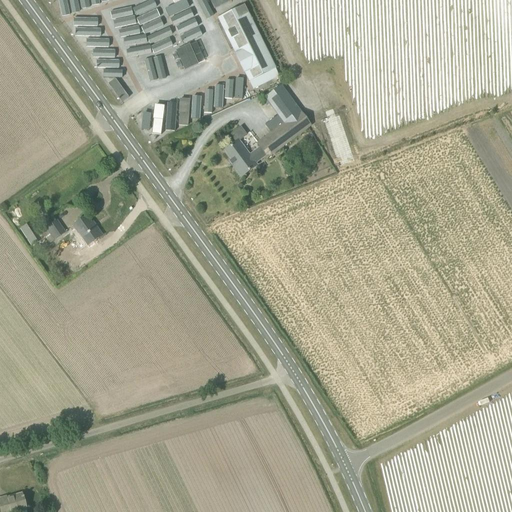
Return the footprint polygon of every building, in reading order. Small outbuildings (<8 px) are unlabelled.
[(68,0),(69,14),(78,14),(76,0),(68,0)] [(154,26),(153,0),(143,0),(144,26),(154,26)] [(194,28),(198,26),(187,0),(163,0),(182,45),(198,38),(194,28)] [(132,4),(133,26),(142,26),(141,3),(132,4)] [(249,82),(276,69),(244,5),(217,18),(249,82)] [(122,9),(113,10),(114,32),(124,31),(122,9)] [(140,26),(121,39),(137,62),(156,49),(140,26)] [(84,39),(84,48),(106,47),(106,39),(84,39)] [(191,44),(178,50),(186,70),(200,65),(191,44)] [(140,63),(146,77),(173,64),(166,50),(140,63)] [(117,69),(109,74),(123,99),(131,94),(117,69)] [(187,101),(175,101),(174,129),(184,129),(184,122),(195,122),(195,114),(206,114),(206,111),(217,111),(217,107),(228,107),(228,103),(238,103),(239,78),(231,78),(231,83),(217,83),(217,89),(208,88),(207,94),(197,94),(197,97),(187,97),(187,101)] [(280,86),(264,98),(284,124),(300,112),(280,86)] [(250,156),(239,141),(247,135),(241,127),(230,135),(236,143),(225,151),(234,164),(232,165),(241,177),(257,165),(256,163),(266,156),(268,159),(311,127),(300,112),(284,124),(257,145),(260,148),(250,156)] [(147,121),(139,128),(152,144),(172,128),(166,121),(154,130),(147,121)] [(91,224),(86,216),(73,226),(82,239),(80,240),(86,247),(102,236),(92,223),(91,224)] [(54,241),(65,233),(56,221),(45,229),(54,241)] [(22,497),(21,494),(13,497),(13,498),(7,500),(6,497),(0,499),(0,511),(21,511),(25,511),(26,511),(23,499),(24,498),(23,497),(22,497)]
